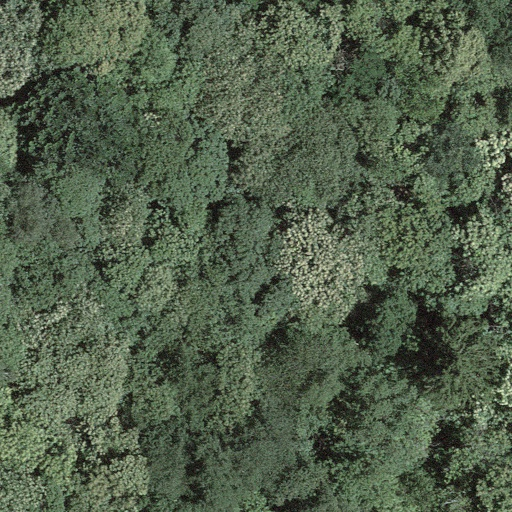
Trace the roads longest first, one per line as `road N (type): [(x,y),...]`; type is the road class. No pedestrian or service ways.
road 1 (track): [(403,511),(413,462),(501,333),(511,279)]
road 2 (track): [(511,240),(448,0)]
